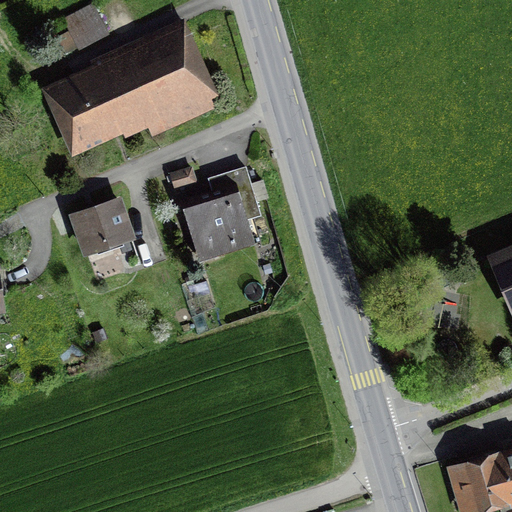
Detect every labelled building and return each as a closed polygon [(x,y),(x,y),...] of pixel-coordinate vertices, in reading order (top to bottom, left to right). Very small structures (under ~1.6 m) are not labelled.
[(153,130),(223,103),(190,19),(42,76),(72,152),(150,122),(153,130)] [(196,181),(191,167),(172,173),(176,187),(196,181)] [(246,168),(218,176),(222,190),(182,202),(195,246),(212,240),(214,248),(253,236),(243,205),(257,201),(246,168)] [(131,236),(118,199),(74,215),(87,252),(131,236)] [(511,249),(493,257),(511,301),(511,249)] [(511,452),(458,468),(470,509),(511,496),(511,452)]
